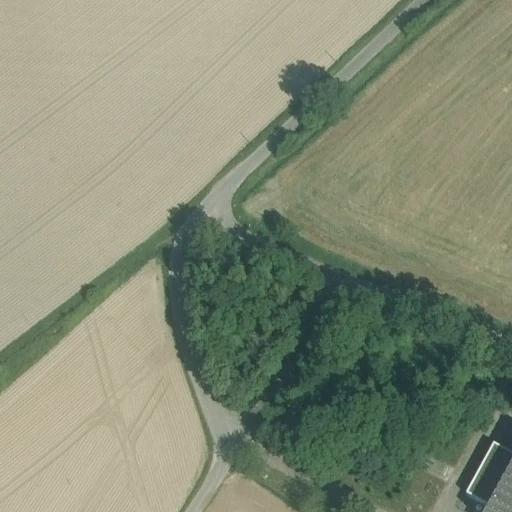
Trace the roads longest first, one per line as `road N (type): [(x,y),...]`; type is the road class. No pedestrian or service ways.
road 1 (track): [(437,0),(212,200),(183,241),(182,332),(223,456)]
road 2 (track): [(212,200),(511,330)]
road 3 (track): [(223,456),(353,266)]
